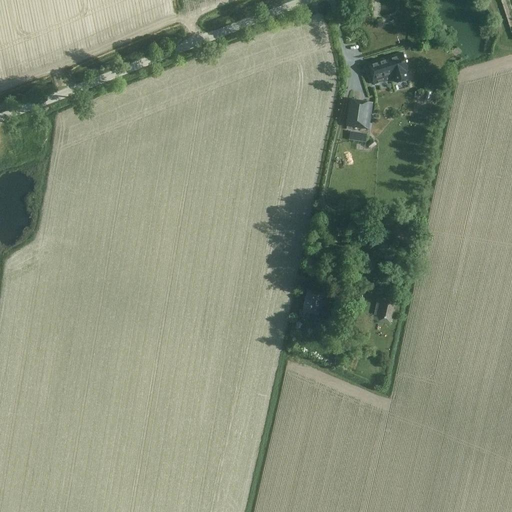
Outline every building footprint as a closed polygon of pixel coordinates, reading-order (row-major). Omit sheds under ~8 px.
[(395,77),(397,83),(409,79),(407,71),(409,70),(403,52),(368,63),(374,84),(395,77)] [(346,127),(369,130),(373,102),(349,99),(346,127)] [(328,240),(337,243),(341,228),(332,226),(328,240)] [(303,311),(319,315),(324,293),(307,290),(303,311)] [(354,297),(351,309),(358,311),(361,299),(354,297)] [(390,323),(393,312),(395,301),(379,297),(374,320),(390,323)]
